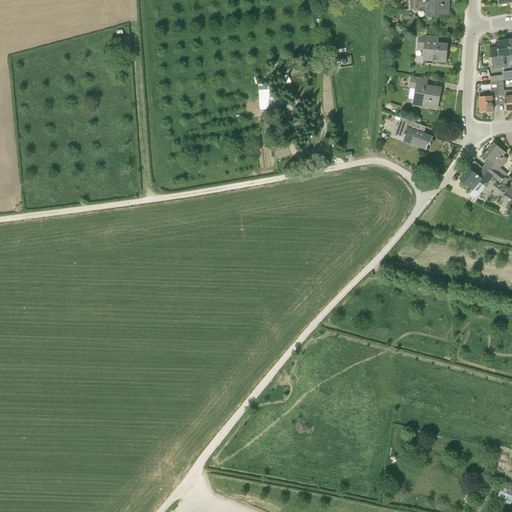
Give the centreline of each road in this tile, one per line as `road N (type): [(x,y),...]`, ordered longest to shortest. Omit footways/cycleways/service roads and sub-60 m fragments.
road 1 (track): [(159,511),(296,342),(406,226)]
road 2 (track): [(0,219),(336,167)]
road 3 (track): [(131,22),(147,200)]
road 4 (track): [(336,167),(323,134),(309,0)]
